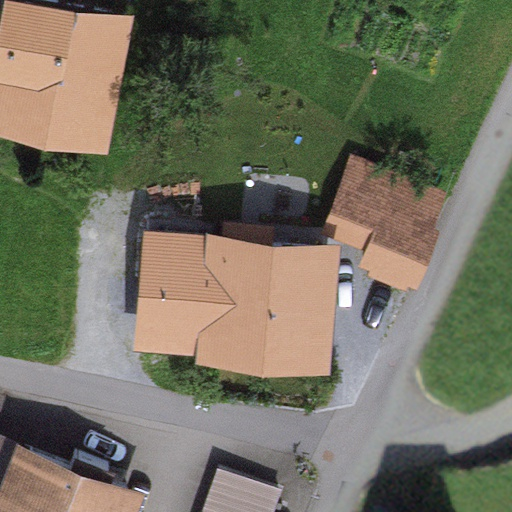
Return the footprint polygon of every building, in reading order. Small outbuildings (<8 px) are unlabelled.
[(70,0),(10,0),(0,51),(0,106),(2,106),(0,114),(91,131),(93,117),(105,119),(126,11),(70,0)] [(439,194),(399,177),(366,257),(414,277),(436,225),(427,222),(439,194)] [(161,254),(154,336),(335,351),(337,332),(348,333),(352,273),(161,254)] [(0,434),(0,511),(114,511),(126,483),(99,473),(104,459),(76,448),(70,462),(0,434)] [(218,463),(201,511),(268,511),(278,484),(218,463)]
